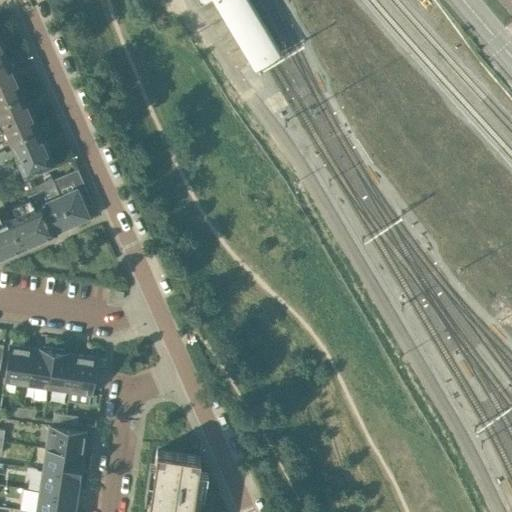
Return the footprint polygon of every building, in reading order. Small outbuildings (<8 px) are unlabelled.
[(283,49),(254,0),(219,0),(257,64),(283,49)] [(0,81),(15,75),(17,74),(14,67),(12,68),(8,58),(0,61),(0,81)] [(20,81),(17,74),(15,75),(0,81),(0,102),(23,93),(18,82),(20,81)] [(0,123),(3,122),(30,110),(32,109),(29,102),(27,103),(23,93),(0,102),(0,123)] [(30,110),(3,122),(0,123),(0,134),(7,131),(11,139),(38,127),(33,117),(35,116),(32,109),(30,110)] [(0,163),(18,156),(47,143),(44,137),(42,137),(38,127),(11,139),(14,147),(6,150),(5,148),(0,150),(0,163)] [(47,143),(18,156),(0,163),(0,171),(2,176),(15,170),(14,168),(22,165),(26,174),(46,166),(53,162),(48,151),(50,151),(47,143)] [(43,181),(34,185),(37,192),(42,202),(42,204),(55,232),(56,231),(55,230),(71,223),(88,215),(84,206),(93,202),(78,168),(52,180),(51,178),(43,181)] [(17,215),(9,218),(23,250),(40,242),(46,239),(45,236),(55,232),(42,204),(42,202),(37,192),(29,195),(30,198),(23,200),(21,196),(15,198),(17,203),(13,205),(17,215)] [(1,222),(0,218),(0,257),(1,259),(23,250),(9,218),(1,222)] [(27,383),(32,347),(10,343),(4,380),(27,383)] [(48,387),(54,347),(44,345),(44,348),(32,347),(27,383),(48,387)] [(69,390),(75,353),(64,351),(64,348),(54,347),(48,387),(69,390)] [(92,393),(93,385),(100,386),(103,366),(96,365),(98,357),(75,353),(69,390),(92,393)] [(10,413),(22,415),(23,406),(11,404),(10,413)] [(22,415),(34,416),(35,408),(23,406),(22,415)] [(54,411),(53,419),(65,421),(66,413),(54,411)] [(65,421),(77,423),(78,415),(66,413),(65,421)] [(86,430),(50,425),(46,447),(83,452),(86,430)] [(79,474),(83,452),(46,447),(43,468),(79,474)] [(147,511),(191,511),(200,456),(157,449),(147,511)] [(43,468),(40,489),(76,495),(79,474),(43,468)] [(45,511),(73,511),(76,495),(40,489),(24,487),(20,508),(36,511),(45,511)]
